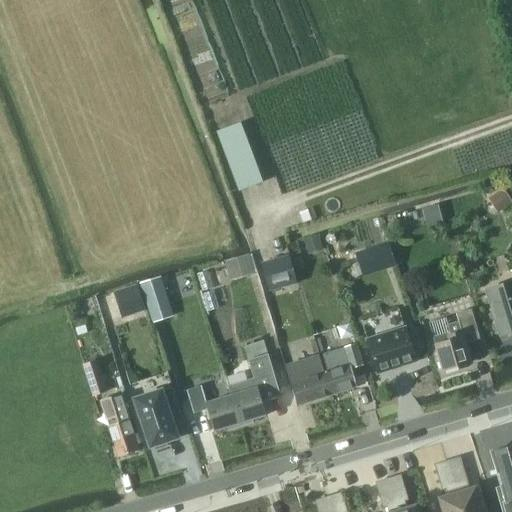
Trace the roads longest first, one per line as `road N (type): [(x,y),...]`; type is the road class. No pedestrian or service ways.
road 1 (tertiary): [(125,511),(511,400)]
road 2 (track): [(511,119),(262,210)]
